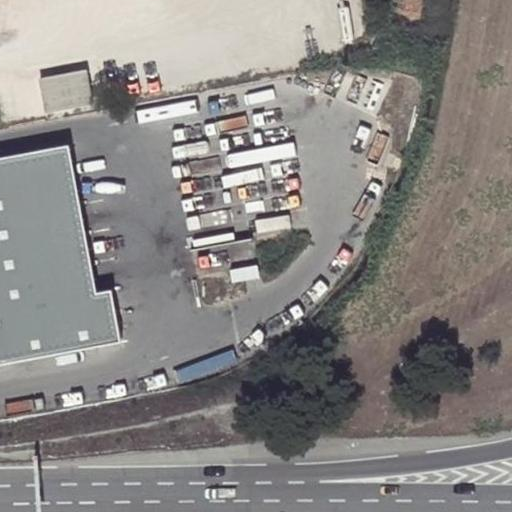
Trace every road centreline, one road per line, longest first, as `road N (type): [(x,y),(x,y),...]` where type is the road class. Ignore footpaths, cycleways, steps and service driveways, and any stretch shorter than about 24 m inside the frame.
road 1 (trunk): [(511,448),(204,501)]
road 2 (trunk): [(511,502),(204,501)]
road 3 (trunk): [(204,501),(0,505)]
